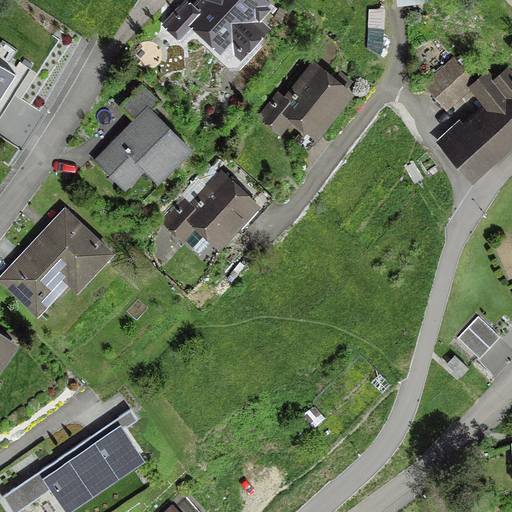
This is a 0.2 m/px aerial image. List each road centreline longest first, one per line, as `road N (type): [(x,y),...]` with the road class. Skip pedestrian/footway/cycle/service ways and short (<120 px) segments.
road 1 (residential): [(511,161),(453,235),(425,335),(397,388),(266,511)]
road 2 (residential): [(0,217),(82,91),(101,47)]
road 3 (residential): [(370,511),(443,456),(511,384)]
